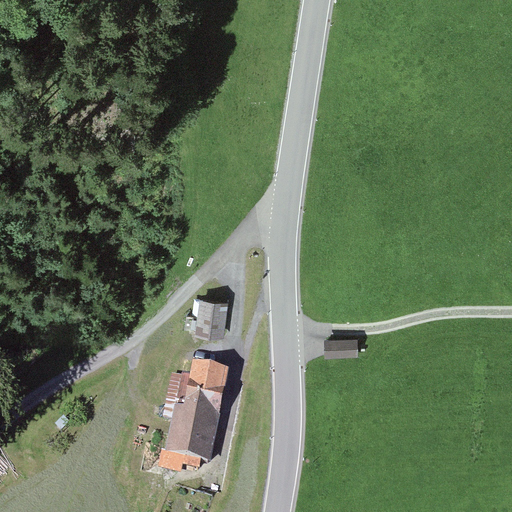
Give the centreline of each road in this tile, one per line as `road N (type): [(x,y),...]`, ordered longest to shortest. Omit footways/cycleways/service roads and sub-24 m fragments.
road 1 (tertiary): [(317,0),(284,210),(288,416),(278,511)]
road 2 (track): [(284,210),(133,336),(0,423)]
road 3 (track): [(511,311),(425,316),(364,334),(285,335)]
